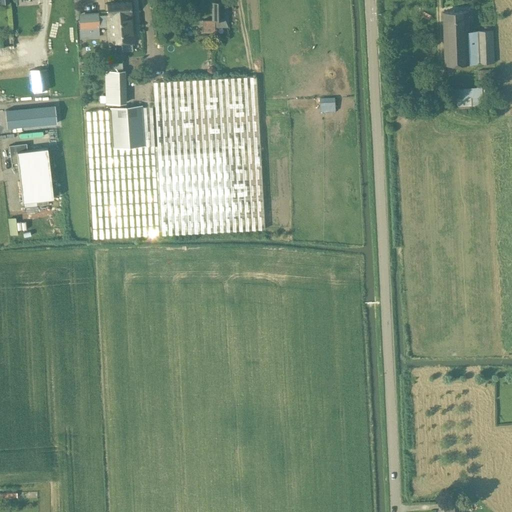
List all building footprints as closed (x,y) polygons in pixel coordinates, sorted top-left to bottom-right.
[(131,2),(119,3),(121,43),(122,50),(132,50),(131,42),(135,42),(133,10),(131,10),(131,2)] [(109,44),(121,43),(119,3),(107,3),(107,4),(108,12),(107,12),(107,15),(79,17),(81,37),(86,37),(85,31),(99,30),(99,27),(108,27),(109,44)] [(213,20),(202,20),(202,32),(214,32),(214,27),(227,27),(227,3),(213,3),(213,20)] [(470,31),(469,11),(443,12),(446,65),(494,63),(493,30),(470,31)] [(49,89),(46,68),(30,70),(33,91),(49,89)] [(125,70),(105,71),(105,103),(125,103),(125,70)] [(264,229),(256,76),(153,82),(154,106),(142,107),(142,106),(110,107),(110,110),(85,111),(88,148),(93,238),(264,229)] [(449,89),(448,85),(445,85),(445,90),(448,90),(449,101),(455,101),(456,109),(483,107),(483,105),(485,105),(485,88),(482,88),(482,87),(449,89)] [(336,111),(335,97),(320,98),(320,112),(336,111)] [(54,105),(5,110),(7,128),(56,123),(54,105)] [(27,150),(26,143),(9,145),(11,163),(17,162),(22,202),(53,198),(47,147),(27,150)] [(0,489),(8,489),(6,410),(0,409),(0,489)] [(461,511),(461,501),(449,502),(449,511),(461,511)]
